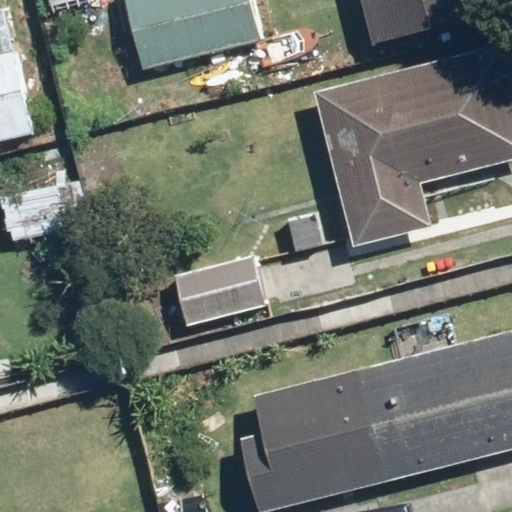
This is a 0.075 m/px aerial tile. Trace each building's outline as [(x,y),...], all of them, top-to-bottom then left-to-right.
[(135,0),(152,66),(272,37),(262,0),(135,0)] [(504,0),(376,0),(387,40),(507,9),(504,0)] [(493,167),(511,161),(511,39),(328,83),(366,243),(450,223),(443,194),(496,181),(493,167)] [(0,136),(43,127),(25,47),(0,53),(0,136)] [(98,190),(21,211),(30,245),(107,225),(98,190)] [(189,275),(196,317),(280,303),(272,260),(189,275)] [(511,442),(511,323),(462,338),(454,307),(397,324),(405,354),(267,394),(275,422),(255,428),(279,510),(511,442)]
